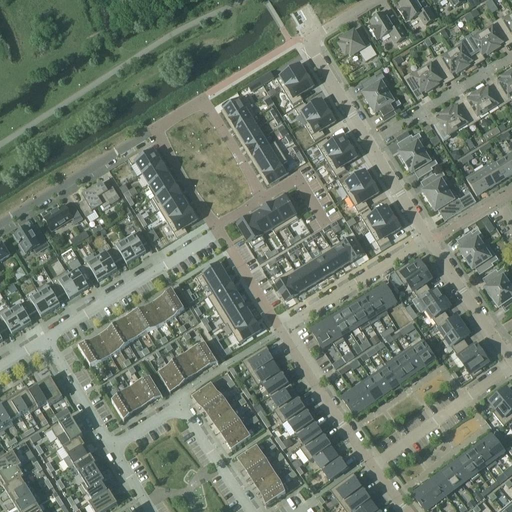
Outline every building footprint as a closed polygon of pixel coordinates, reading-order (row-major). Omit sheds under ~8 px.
[(409,21),(410,22),(419,17),(425,27),(435,21),(428,10),(423,13),(414,0),(403,0),(401,2),(402,4),(399,5),(402,10),(399,12),(406,23),(409,21)] [(431,0),(435,6),(438,3),(439,5),(446,0),(448,0),(454,9),(464,3),(462,0),(431,0)] [(475,0),(474,0),(469,4),(472,9),(479,5),(475,0)] [(488,10),(494,7),(491,2),(485,5),(488,10)] [(479,16),(476,11),(470,14),(473,20),(479,16)] [(381,40),(390,35),(396,45),(406,39),(399,28),(394,31),(384,15),(381,16),(380,14),(372,19),(373,21),(370,23),(373,28),(370,30),(377,41),(380,39),(381,40)] [(473,20),(470,14),(464,18),(467,24),(473,20)] [(502,20),(496,23),(505,38),(510,35),(511,37),(511,16),(503,22),(502,20)] [(492,29),(482,35),(493,53),(500,49),(498,47),(502,45),(500,41),(505,38),(496,23),(491,27),(492,29)] [(351,58),(359,53),(365,63),(376,57),(369,46),(364,49),(354,33),(340,41),(342,44),(339,46),(345,58),(349,56),(351,58)] [(471,38),(466,42),(474,56),(480,53),(482,57),(486,55),(487,57),(493,53),(482,35),(473,41),(471,38)] [(461,48),(452,54),(463,72),(469,68),(468,66),(472,64),(469,60),(474,56),(466,42),(460,45),(461,48)] [(440,57),(435,61),(444,75),(449,72),(451,76),(455,74),(457,76),(463,72),(452,54),(442,60),(440,57)] [(379,61),(373,65),(376,70),(382,67),(379,61)] [(431,67),(421,73),(432,91),(438,87),(437,85),(441,82),(439,78),(444,75),(435,61),(429,64),(431,67)] [(299,67),(276,81),(283,92),(306,78),(299,67)] [(432,91),(421,73),(411,79),(410,76),(404,80),(413,94),(418,91),(421,95),(425,93),(426,94),(432,91)] [(270,75),(259,81),(262,87),(273,80),(270,75)] [(365,100),(368,105),(387,94),(383,87),(386,82),(382,76),(376,79),(375,77),(362,85),(367,92),(363,95),(366,100),(365,100)] [(501,88),(496,91),(505,106),(510,102),(509,100),(511,98),(511,83),(508,76),(501,80),(503,82),(498,84),(501,88)] [(306,78),(283,92),(292,108),(303,102),(299,97),(313,88),(306,78)] [(259,81),(248,88),(251,93),(262,87),(259,81)] [(483,91),(477,95),(488,113),(498,107),(499,109),(505,106),(496,91),(491,95),(488,90),(484,93),(483,91)] [(273,91),(267,95),(270,99),(276,95),(273,91)] [(387,94),(368,105),(371,110),(372,110),(375,115),(377,114),(379,113),(383,119),(386,123),(396,117),(394,113),(393,111),(395,110),(401,106),(399,103),(397,100),(391,101),(387,94)] [(470,107),(465,110),(474,125),(480,121),(478,119),(488,113),(477,95),(471,99),(472,100),(468,103),(470,107)] [(247,97),(224,111),(230,121),(251,109),(253,108),(253,107),(247,97)] [(305,105),(295,112),(298,117),(300,116),(306,126),(328,113),(321,102),(308,110),(305,105)] [(230,121),(235,129),(235,131),(236,131),(254,119),(255,120),(257,118),(256,118),(251,109),(230,121)] [(452,110),(446,114),(457,132),(467,126),(468,128),(474,125),(465,110),(460,113),(458,109),(453,112),(452,110)] [(306,126),(304,127),(314,143),(324,137),(321,132),(335,124),(328,113),(306,126)] [(457,132),(446,114),(440,117),(441,119),(437,122),(440,126),(434,129),(443,144),(449,140),(448,138),(457,132)] [(254,119),(236,131),(241,140),(260,128),(255,120),(254,119)] [(423,130),(426,135),(432,131),(429,127),(423,130)] [(260,128),(241,140),(247,149),(266,137),(260,128)] [(492,131),(483,137),(486,143),(495,137),(492,131)] [(402,160),(405,165),(424,154),(419,147),(423,142),(419,135),(413,139),(411,137),(399,145),(403,152),(399,155),(402,160)] [(247,149),(252,158),(253,158),(271,147),(271,146),(266,137),(247,149)] [(327,141),(316,147),(326,163),(350,148),(343,138),(330,146),(327,141)] [(437,138),(430,142),(433,148),(440,144),(437,138)] [(271,147),(253,158),(258,167),(281,153),(275,144),(271,146),(271,147)] [(350,148),(326,163),(336,179),(346,172),(343,167),(356,159),(350,148)] [(137,156),(128,161),(131,167),(135,164),(136,165),(131,168),(137,178),(142,175),(143,176),(161,164),(154,153),(141,160),(138,155),(137,156)] [(281,153),(258,167),(264,177),(283,165),(283,166),(287,163),(281,153)] [(455,153),(451,156),(454,162),(460,158),(458,154),(455,153)] [(424,154),(405,165),(408,170),(409,170),(412,175),(416,172),(420,180),(431,173),(430,171),(438,166),(433,159),(428,161),(424,154)] [(511,172),(505,161),(495,166),(504,181),(511,176),(511,172)] [(493,163),(484,169),(495,187),(504,181),(495,166),(493,163)] [(161,164),(143,176),(149,187),(168,176),(161,164)] [(264,177),(270,186),(289,175),(283,166),(283,165),(264,177)] [(484,169),(475,174),(486,192),(495,187),(484,169)] [(348,176),(338,182),(348,198),(371,184),(365,173),(351,181),(348,176)] [(425,199),(428,203),(447,192),(443,185),(446,181),(442,174),(434,179),(433,176),(422,183),(427,190),(423,193),(426,198),(425,199)] [(486,192),(475,174),(465,180),(476,198),(486,192)] [(168,176),(149,187),(156,198),(175,187),(168,176)] [(108,193),(102,184),(92,190),(102,208),(104,211),(120,201),(113,190),(108,193)] [(371,184),(348,198),(358,214),(368,208),(365,203),(378,195),(371,184)] [(156,198),(152,200),(152,201),(159,212),(182,199),(175,187),(156,198)] [(102,208),(92,190),(81,197),(84,202),(78,206),(86,219),(94,215),(93,214),(102,208)] [(447,192),(428,203),(431,208),(432,208),(435,213),(439,211),(446,222),(476,204),(470,195),(459,201),(457,198),(451,199),(447,192)] [(128,193),(123,196),(126,201),(130,199),(132,198),(128,193)] [(182,199),(159,212),(166,224),(189,210),(182,199)] [(284,199),(273,206),(286,228),(298,221),(285,199),(284,199)] [(273,206),(261,213),(273,231),(272,231),(274,236),(275,235),(286,228),(273,206)] [(51,215),(44,220),(52,233),(72,221),(75,226),(83,222),(74,208),(67,212),(64,207),(58,211),(57,211),(51,215)] [(370,212),(360,218),(370,234),(393,219),(386,209),(373,217),(370,212)] [(189,210),(166,224),(177,241),(187,234),(184,229),(196,222),(189,210)] [(261,213),(250,220),(261,238),(262,238),(272,231),(273,231),(261,213)] [(393,219),(370,234),(379,250),(389,243),(386,238),(400,230),(393,219)] [(238,227),(252,249),(264,242),(262,238),(261,238),(250,220),(238,227)] [(100,227),(92,232),(95,236),(102,231),(100,227)] [(338,227),(331,231),(335,236),(341,232),(338,227)] [(17,236),(14,238),(19,245),(18,245),(19,247),(20,247),(21,248),(19,249),(23,255),(24,254),(25,256),(38,248),(38,246),(45,242),(38,230),(31,235),(28,230),(23,233),(22,231),(16,235),(17,236)] [(462,257),(465,262),(484,250),(479,243),(483,238),(478,232),(471,237),(469,235),(459,242),(464,249),(460,252),(463,256),(462,257)] [(85,233),(79,237),(82,242),(88,239),(85,233)] [(147,245),(140,234),(125,242),(136,260),(146,255),(142,248),(147,245)] [(350,238),(340,244),(351,263),(362,257),(350,238)] [(136,260),(125,242),(111,251),(118,262),(123,260),(127,266),(136,260)] [(331,250),(342,269),(351,263),(340,244),(331,250)] [(0,263),(9,258),(2,246),(0,246),(0,263)] [(484,250),(465,262),(468,267),(469,266),(472,271),(476,269),(481,276),(492,269),(490,267),(498,262),(488,247),(484,250)] [(329,248),(320,254),(321,256),(333,275),(342,269),(331,250),(330,248),(329,248)] [(317,250),(309,255),(312,261),(324,280),(333,275),(321,256),(320,254),(317,250)] [(118,262),(111,251),(97,260),(108,278),(117,272),(113,265),(118,262)] [(270,252),(265,256),(268,261),(273,258),(271,254),(270,252)] [(108,278),(97,260),(82,269),(89,280),(94,277),(98,284),(108,278)] [(77,261),(69,266),(73,272),(81,267),(77,261)] [(312,261),(303,267),(315,286),(324,280),(312,261)] [(395,274),(403,287),(425,272),(419,263),(411,269),(409,266),(409,265),(395,274)] [(219,266),(196,280),(202,290),(203,291),(207,288),(206,288),(225,276),(219,266)] [(294,272),(294,273),(305,292),(315,286),(303,267),(294,272)] [(21,269),(12,275),(16,283),(26,277),(21,269)] [(89,280),(82,269),(68,278),(79,296),(89,290),(85,283),(89,280)] [(293,271),(283,276),(296,297),(305,292),(294,273),(294,272),(293,270),(293,271)] [(488,295),(491,300),(509,287),(504,281),(508,276),(503,270),(496,275),(494,273),(484,280),(489,287),(485,290),(488,295)] [(407,285),(416,298),(427,291),(423,286),(431,281),(425,272),(403,287),(404,287),(407,285)] [(56,279),(51,282),(61,298),(65,295),(70,302),(79,296),(68,278),(68,277),(66,273),(56,279)] [(225,276),(206,288),(207,288),(212,296),(212,297),(231,285),(225,276)] [(283,276),(273,283),(286,304),(296,297),(283,276)] [(46,285),(36,291),(39,295),(51,313),(60,307),(56,300),(61,298),(53,286),(49,289),(46,285)] [(212,296),(208,299),(213,309),(236,295),(231,285),(212,297),(212,296)] [(374,294),(385,313),(396,306),(385,287),(374,294)] [(511,291),(509,287),(491,300),(494,305),(495,304),(498,309),(502,306),(507,314),(511,310),(511,291)] [(427,291),(416,298),(426,312),(444,300),(438,291),(432,295),(429,290),(427,291)] [(165,301),(176,319),(184,311),(172,291),(173,294),(165,301)] [(189,291),(184,295),(187,300),(190,298),(192,297),(189,291)] [(385,313),(374,294),(373,294),(374,295),(366,300),(376,317),(384,312),(385,313)] [(30,301),(25,304),(32,315),(37,312),(41,319),(51,313),(39,295),(30,301)] [(236,295),(213,309),(219,318),(242,304),(236,295)] [(357,306),(367,322),(376,317),(366,300),(357,306)] [(426,312),(435,326),(448,318),(444,313),(450,309),(444,300),(426,312)] [(176,319),(165,301),(164,301),(155,307),(166,325),(175,319),(176,319)] [(9,308),(8,308),(22,331),(32,325),(27,318),(32,315),(25,304),(20,307),(11,312),(9,308)] [(242,304),(219,318),(225,327),(225,328),(227,326),(248,313),(242,304)] [(349,311),(359,328),(367,322),(357,306),(349,311)] [(146,312),(157,330),(166,325),(155,307),(146,312)] [(0,327),(3,333),(8,330),(12,337),(22,331),(8,308),(0,313),(0,327)] [(340,316),(350,333),(359,328),(349,311),(340,316)] [(136,316),(147,334),(156,331),(157,330),(146,312),(136,316)] [(414,312),(409,316),(413,321),(417,318),(414,312)] [(248,313),(227,326),(232,335),(253,322),(248,313)] [(126,322),(137,340),(147,334),(136,316),(126,322)] [(340,316),(331,322),(341,338),(350,333),(340,316)] [(448,318),(435,326),(445,340),(463,328),(457,319),(451,323),(448,318)] [(206,319),(201,322),(204,327),(207,325),(209,324),(206,319)] [(117,328),(128,346),(137,340),(126,322),(117,328)] [(253,322),(232,335),(239,345),(260,333),(253,322)] [(333,345),(334,344),(333,343),(341,338),(331,322),(323,327),(322,326),(333,345)] [(333,345),(322,326),(311,332),(322,351),(333,345)] [(128,346),(117,328),(109,335),(120,353),(128,346)] [(463,328),(445,340),(454,354),(467,346),(463,341),(469,337),(463,328)] [(99,341),(111,359),(120,353),(109,335),(99,341)] [(388,337),(384,340),(388,346),(393,342),(391,339),(389,336),(388,337)] [(377,339),(371,343),(373,347),(380,343),(377,339)] [(111,359),(99,341),(91,346),(90,347),(101,365),(102,364),(111,359)] [(381,345),(377,348),(379,352),(385,348),(382,344),(381,345)] [(423,344),(412,351),(425,369),(435,362),(423,344)] [(195,350),(206,368),(216,364),(217,366),(218,366),(206,346),(195,350)] [(467,346),(454,354),(464,368),(482,356),(476,347),(470,351),(467,346)] [(78,349),(90,369),(101,365),(90,347),(80,351),(78,348),(78,349)] [(358,347),(353,350),(357,357),(362,353),(358,347)] [(266,348),(242,363),(250,377),(275,361),(266,348)] [(185,356),(196,374),(205,368),(206,368),(195,350),(194,350),(185,356)] [(374,350),(368,354),(371,358),(377,354),(374,350)] [(425,369),(412,351),(412,352),(412,353),(404,358),(416,374),(423,369),(424,369),(425,369)] [(196,374),(185,356),(176,362),(187,380),(196,374)] [(464,368),(472,380),(476,377),(482,373),(480,370),(488,365),(482,356),(464,368)] [(404,358),(396,364),(407,380),(416,374),(404,358)] [(275,361),(250,377),(257,387),(282,372),(275,361)] [(357,361),(351,365),(355,370),(360,367),(357,361)] [(167,369),(179,387),(187,380),(176,362),(168,369),(167,369)] [(337,363),(332,367),(335,371),(340,368),(337,363)] [(396,364),(388,370),(399,386),(407,380),(396,364)] [(348,367),(338,373),(341,376),(341,377),(351,371),(348,367)] [(157,375),(162,383),(170,396),(170,395),(169,393),(179,387),(167,369),(157,375)] [(232,369),(229,371),(235,381),(238,379),(232,369)] [(399,386),(388,370),(379,375),(390,391),(399,386)] [(257,388),(262,385),(270,397),(290,384),(282,372),(257,387),(257,388)] [(334,376),(328,380),(330,384),(336,380),(340,377),(338,373),(334,376)] [(390,391),(379,375),(371,381),(382,397),(390,391)] [(36,384),(35,385),(49,408),(60,401),(63,400),(50,379),(37,387),(36,384)] [(139,384),(150,402),(161,398),(162,400),(163,400),(151,380),(139,384)] [(362,386),(374,404),(375,404),(374,403),(382,397),(371,381),(363,387),(362,386)] [(150,402),(139,384),(130,390),(141,408),(150,402)] [(290,384),(270,397),(278,409),(273,412),(274,413),(298,397),(290,384)] [(49,408),(35,385),(27,390),(39,410),(47,405),(49,408)] [(211,385),(191,398),(192,399),(194,398),(200,407),(217,395),(211,385)] [(352,393),(342,400),(354,418),(364,411),(374,404),(362,386),(352,393)] [(27,390),(18,395),(30,415),(39,410),(27,390)] [(141,408),(130,390),(121,396),(132,414),(141,408)] [(492,415),(493,415),(511,399),(511,397),(506,390),(502,393),(500,390),(487,401),(496,412),(492,415)] [(18,395),(9,401),(20,418),(28,413),(30,415),(18,395)] [(217,395),(200,407),(208,415),(225,403),(217,395)] [(132,414),(121,396),(112,404),(124,424),(124,423),(123,421),(132,414)] [(298,397),(274,413),(282,425),(306,409),(298,397)] [(511,399),(493,415),(503,428),(511,421),(511,399)] [(9,401),(1,406),(11,423),(20,418),(9,401)] [(225,403),(208,415),(214,424),(232,412),(226,403),(225,403)] [(1,406),(0,406),(0,424),(2,428),(11,423),(1,406)] [(295,435),(315,421),(306,409),(282,425),(283,426),(287,423),(295,435)] [(232,412),(214,424),(221,433),(238,421),(232,412)] [(77,428),(71,418),(51,430),(53,433),(57,440),(77,428)] [(271,428),(265,419),(261,421),(267,430),(271,428)] [(227,442),(244,430),(238,421),(221,433),(227,442)] [(315,421),(295,435),(304,447),(299,450),(300,451),(324,434),(315,421)] [(82,437),(77,428),(57,440),(63,449),(82,437)] [(232,453),(251,440),(244,430),(227,442),(232,449),(233,451),(231,452),(232,453)] [(324,434),(300,451),(309,463),(332,446),(324,434)] [(41,440),(38,435),(30,440),(33,445),(41,440)] [(83,438),(82,437),(63,449),(68,458),(85,447),(80,439),(83,438)] [(491,437),(481,445),(494,462),(504,455),(491,437)] [(474,452),(485,467),(493,462),(494,463),(494,462),(481,445),(480,445),(481,446),(474,452)] [(309,463),(313,460),(320,470),(340,456),(332,446),(309,463)] [(90,456),(85,447),(68,458),(73,467),(90,456)] [(245,469),(263,457),(256,447),(237,460),(237,461),(239,460),(245,469)] [(474,452),(465,458),(477,474),(485,467),(474,452)] [(0,479),(21,467),(15,456),(13,453),(0,461),(0,477),(1,479),(0,479)] [(96,465),(90,456),(73,467),(79,475),(96,465)] [(349,469),(340,456),(321,471),(330,483),(349,469)] [(251,478),(269,466),(263,457),(245,469),(251,478)] [(465,458),(457,464),(469,480),(477,474),(465,458)] [(457,464),(449,470),(461,486),(469,480),(457,464)] [(101,474),(96,465),(79,475),(84,484),(81,485),(81,486),(101,474)] [(269,466),(251,478),(257,487),(275,475),(269,466)] [(23,477),(18,469),(22,467),(21,467),(0,479),(0,483),(4,490),(23,477)] [(449,470),(441,476),(453,492),(461,486),(449,470)] [(106,482),(101,474),(81,486),(87,494),(106,482)] [(275,475),(257,487),(263,496),(281,485),(275,475)] [(342,483),(330,492),(339,505),(363,488),(353,475),(342,483)] [(433,481),(432,481),(445,499),(446,499),(445,498),(453,492),(441,476),(433,482),(433,481)] [(29,486),(23,477),(4,490),(9,498),(29,486)] [(500,477),(495,481),(499,486),(504,482),(500,477)] [(422,489),(412,496),(424,511),(427,511),(435,506),(445,499),(432,481),(422,489)] [(112,491),(106,482),(87,494),(92,503),(89,505),(112,491)] [(281,485),(263,496),(268,507),(266,508),(266,509),(286,496),(281,485)] [(32,496),(27,488),(29,487),(29,486),(9,498),(14,507),(32,496)] [(344,511),(355,511),(372,499),(363,488),(339,505),(344,511)] [(112,491),(89,505),(93,511),(107,511),(117,506),(109,493),(112,491)] [(56,494),(52,496),(58,504),(61,502),(56,494)] [(25,511),(37,505),(32,496),(14,507),(17,511),(25,511)] [(372,499),(355,511),(376,511),(379,510),(379,509),(378,510),(371,501),(372,500),(372,499)]
